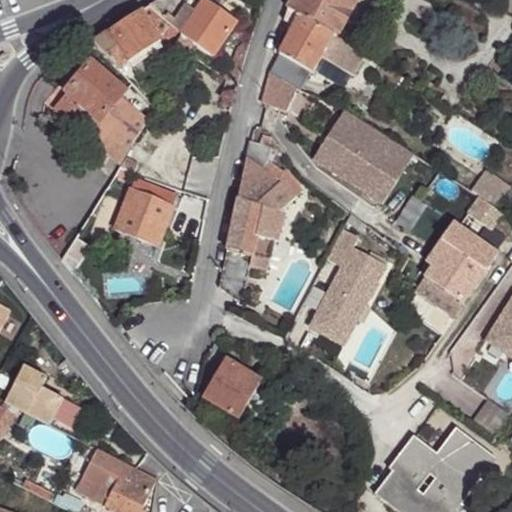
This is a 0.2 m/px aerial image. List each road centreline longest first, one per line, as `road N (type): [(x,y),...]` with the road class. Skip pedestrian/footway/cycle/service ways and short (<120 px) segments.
road 1 (residential): [(171,358),(169,320),(194,313),(275,0)]
road 2 (tertiary): [(262,511),(202,468),(125,390),(46,291)]
road 3 (unknown): [(194,313),(271,338),(321,365),(401,428)]
road 4 (unknown): [(251,88),(313,175),(417,237)]
road 5 (secondary): [(0,112),(31,61),(85,6)]
